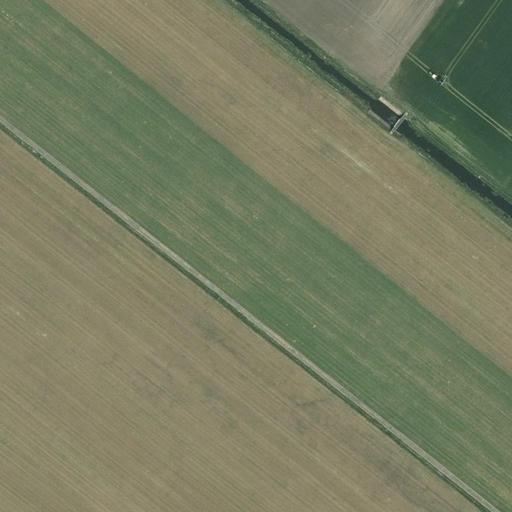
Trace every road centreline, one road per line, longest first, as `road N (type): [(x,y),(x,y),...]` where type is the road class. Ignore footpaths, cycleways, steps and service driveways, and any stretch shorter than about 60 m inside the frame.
road 1 (track): [(493,511),(0,120)]
road 2 (track): [(223,0),(511,230)]
